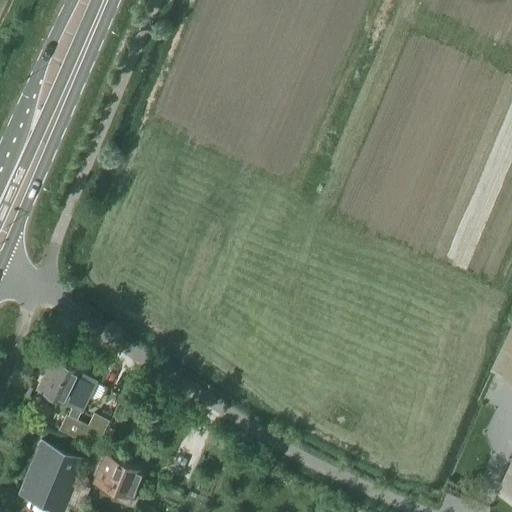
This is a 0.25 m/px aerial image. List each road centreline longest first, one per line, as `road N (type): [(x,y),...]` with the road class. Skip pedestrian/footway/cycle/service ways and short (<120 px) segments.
road 1 (unclassified): [(423,511),(245,424),(0,272)]
road 2 (primary): [(0,269),(113,0)]
road 3 (primary): [(73,0),(0,156)]
